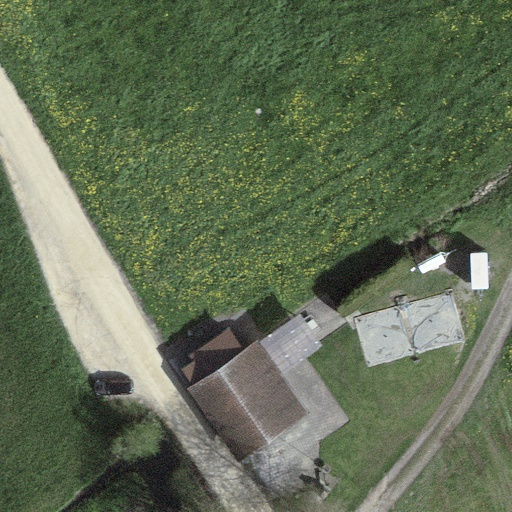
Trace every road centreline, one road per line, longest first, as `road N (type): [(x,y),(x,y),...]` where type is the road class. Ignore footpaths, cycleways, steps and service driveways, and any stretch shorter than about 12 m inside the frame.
road 1 (track): [(240,511),(0,122)]
road 2 (track): [(511,309),(456,423),(383,511)]
